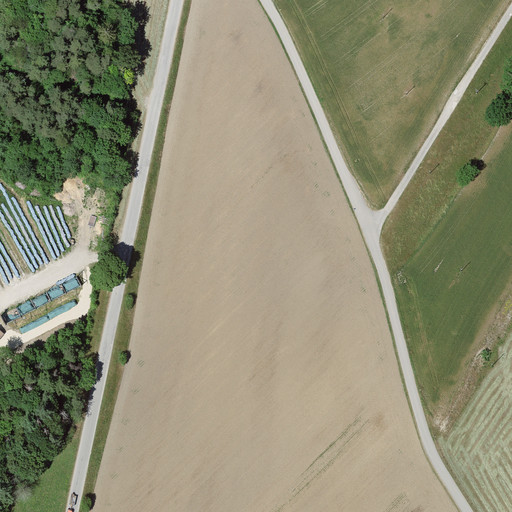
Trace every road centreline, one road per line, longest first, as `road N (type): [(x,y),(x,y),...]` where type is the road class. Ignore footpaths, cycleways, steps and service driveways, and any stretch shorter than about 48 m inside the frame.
road 1 (unclassified): [(467,511),(421,423),(373,233),(264,0)]
road 2 (unclassified): [(179,0),(71,511)]
road 3 (track): [(373,233),(511,12)]
